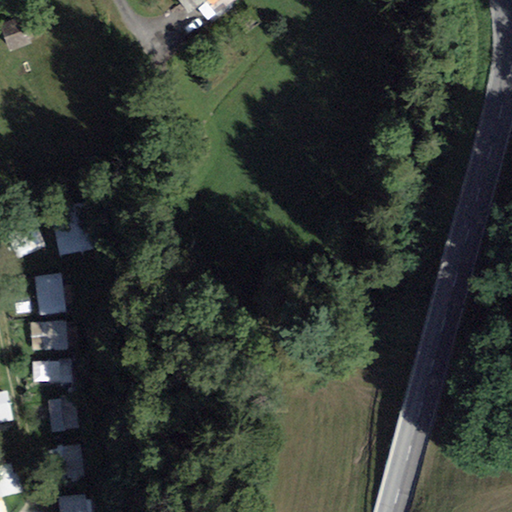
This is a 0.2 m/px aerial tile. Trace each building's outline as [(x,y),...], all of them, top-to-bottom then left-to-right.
[(176,0),(187,15),(207,0),(176,0)] [(26,17),(0,23),(8,53),(33,46),(26,17)] [(69,311),(67,272),(38,274),(40,313),(69,311)] [(72,347),(71,319),(35,320),(36,349),(72,347)] [(36,359),(37,384),(76,381),(75,357),(36,359)] [(0,390),(0,418),(15,416),(10,388),(0,390)] [(51,398),(55,431),(82,428),(78,394),(51,398)] [(64,446),(67,480),(87,478),(85,444),(64,446)] [(0,493),(17,488),(10,464),(0,466),(0,493)] [(62,511),(92,511),(92,492),(62,493),(62,511)]
